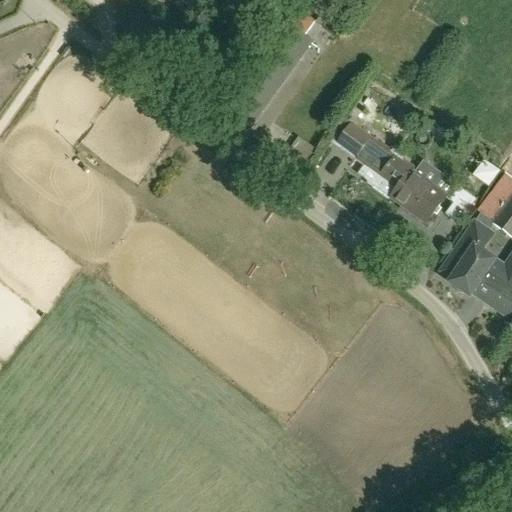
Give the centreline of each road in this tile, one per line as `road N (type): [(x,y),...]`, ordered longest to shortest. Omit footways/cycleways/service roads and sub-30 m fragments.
road 1 (residential): [(511,427),(426,300),(46,10)]
road 2 (track): [(70,29),(0,127)]
